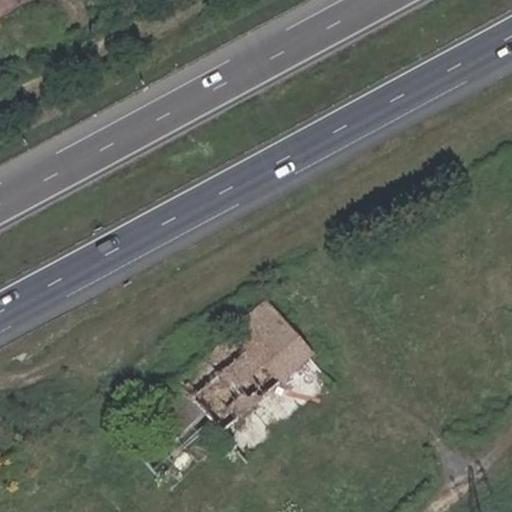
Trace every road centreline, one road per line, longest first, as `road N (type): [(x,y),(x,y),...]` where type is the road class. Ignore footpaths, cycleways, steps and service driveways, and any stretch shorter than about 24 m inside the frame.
road 1 (track): [(511,100),(176,285),(83,350),(0,383)]
road 2 (motorway): [(0,316),(511,42)]
road 3 (motorway): [(376,0),(0,203)]
